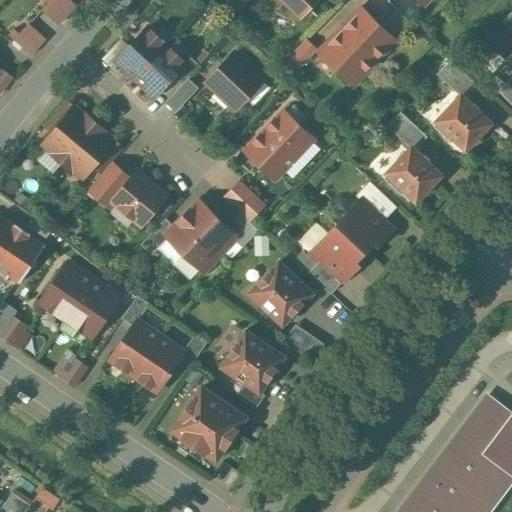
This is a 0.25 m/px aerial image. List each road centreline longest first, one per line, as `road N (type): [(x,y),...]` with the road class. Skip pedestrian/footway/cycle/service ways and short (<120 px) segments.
road 1 (tertiary): [(465,241),(305,452),(271,511)]
road 2 (tertiary): [(325,511),(348,469),(500,266)]
road 3 (residential): [(0,364),(223,511)]
road 4 (residential): [(199,172),(68,50)]
